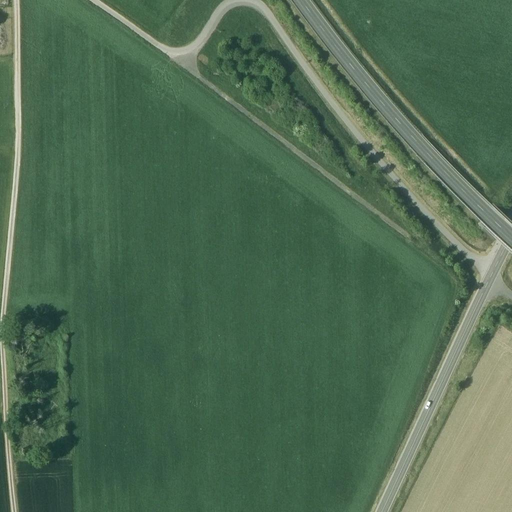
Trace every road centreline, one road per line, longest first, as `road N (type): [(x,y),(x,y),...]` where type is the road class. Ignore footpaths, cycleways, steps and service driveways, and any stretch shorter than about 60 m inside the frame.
road 1 (track): [(16,0),(18,134),(2,325),(14,511)]
road 2 (track): [(490,275),(390,176),(253,2),(220,7),(188,49),(168,54)]
road 3 (primary): [(511,239),(386,109),(302,0)]
road 4 (secondary): [(511,232),(379,511)]
road 5 (track): [(168,54),(404,237)]
